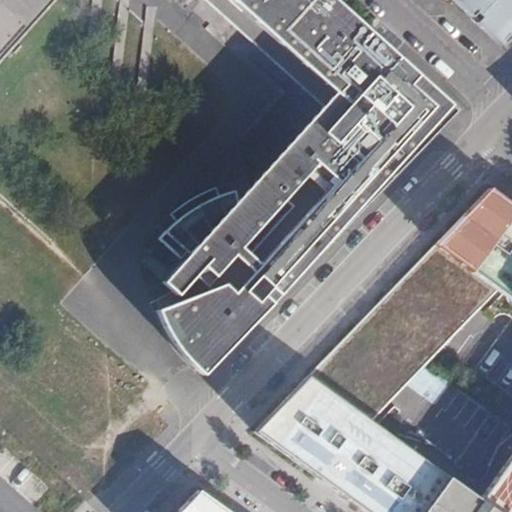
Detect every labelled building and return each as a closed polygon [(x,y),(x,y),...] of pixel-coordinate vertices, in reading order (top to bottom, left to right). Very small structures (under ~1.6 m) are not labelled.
[(204,0),(320,101),(218,216),(186,223),(159,240),(143,253),(168,272),(163,278),(176,289),(158,305),(174,340),(203,368),(435,117),(400,84),(412,71),(334,0),(0,0),(0,49),(42,0),(145,0),(154,8),(160,0),(204,0)] [(511,0),(449,0),(458,8),(463,3),(468,8),(463,13),(497,46),(511,30),(511,0)] [(511,511),(511,206),(487,188),(432,245),(497,291),(511,302),(511,454),(479,500),(371,422),(306,375),(252,431),(346,501),(361,511),(511,511)] [(497,291),(432,245),(306,375),(371,422),(497,291)] [(226,511),(196,490),(174,511),(226,511)]
